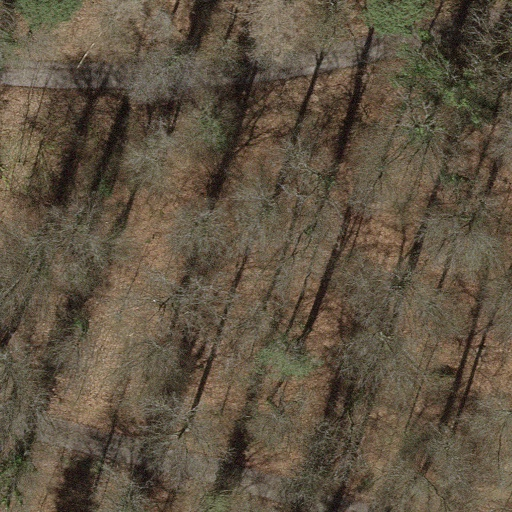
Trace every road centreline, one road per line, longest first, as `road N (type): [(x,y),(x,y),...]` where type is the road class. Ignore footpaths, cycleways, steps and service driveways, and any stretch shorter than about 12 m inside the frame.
road 1 (track): [(0,74),(165,76),(283,67),(511,21)]
road 2 (track): [(0,413),(336,511)]
